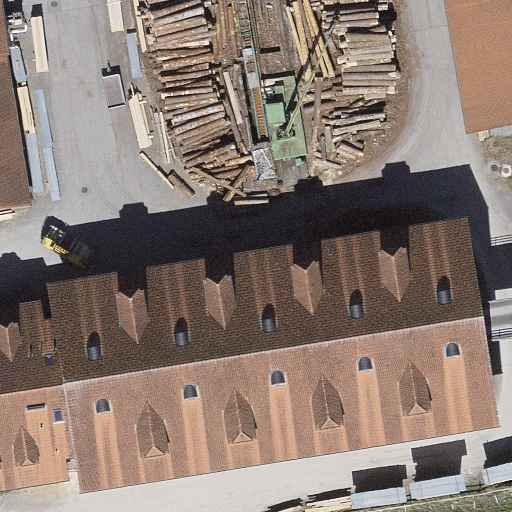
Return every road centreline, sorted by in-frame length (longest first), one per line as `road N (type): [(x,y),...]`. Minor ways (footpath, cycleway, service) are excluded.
road 1 (track): [(511,403),(501,283),(460,211),(362,200),(0,269)]
road 2 (track): [(231,511),(498,461),(511,436)]
road 3 (track): [(109,248),(70,0)]
road 4 (track): [(415,0),(430,207)]
